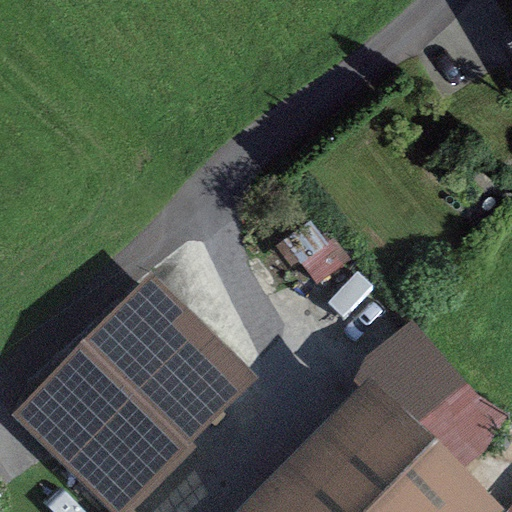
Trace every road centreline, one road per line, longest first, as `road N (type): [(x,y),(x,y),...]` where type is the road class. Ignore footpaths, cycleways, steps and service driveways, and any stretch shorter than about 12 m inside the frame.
road 1 (track): [(449,0),(223,189),(227,230),(288,377),(283,400),(205,511)]
road 2 (unknown): [(119,296),(223,189)]
